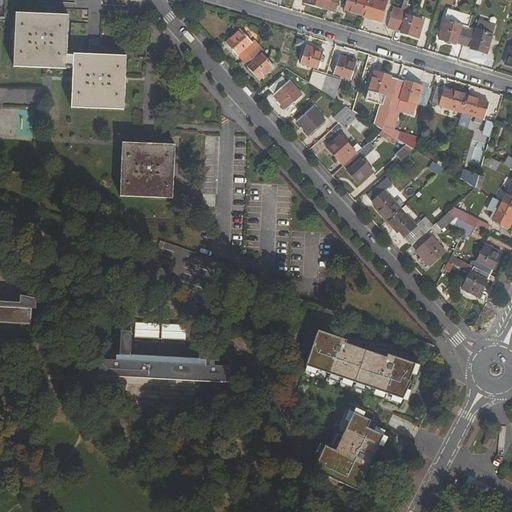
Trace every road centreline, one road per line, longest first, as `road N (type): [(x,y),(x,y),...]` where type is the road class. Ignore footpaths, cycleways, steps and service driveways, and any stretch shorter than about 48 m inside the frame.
road 1 (tertiary): [(155,0),(479,357)]
road 2 (residential): [(212,0),(511,87)]
road 3 (residential): [(483,388),(418,511)]
